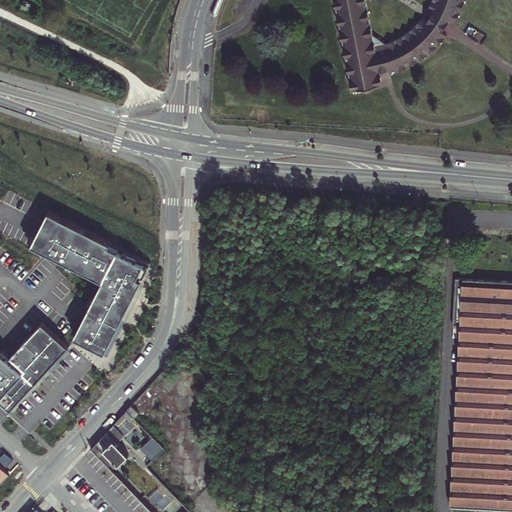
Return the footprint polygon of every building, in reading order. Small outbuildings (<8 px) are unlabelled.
[(335,0),(352,89),(382,83),(380,70),(388,68),(389,74),(397,71),(406,68),(414,64),(421,59),(428,54),(435,48),(441,42),(447,35),(442,31),(438,28),(445,18),(449,20),(455,24),(459,16),(462,8),(465,0),(335,0)] [(442,31),(449,20),(445,18),(438,28),(442,31)] [(150,263),(49,212),(29,247),(63,265),(70,264),(102,280),(75,337),(105,353),(150,263)] [(511,277),(457,275),(455,324),(462,324),(453,504),(511,507),(511,277)] [(0,399),(11,410),(68,347),(42,324),(10,360),(0,350),(0,399)] [(130,406),(126,411),(133,418),(137,414),(130,406)] [(127,456),(105,433),(91,449),(112,471),(127,456)] [(163,449),(160,446),(143,463),(146,467),(163,449)] [(0,484),(9,474),(4,469),(13,461),(5,453),(0,458),(0,484)]
